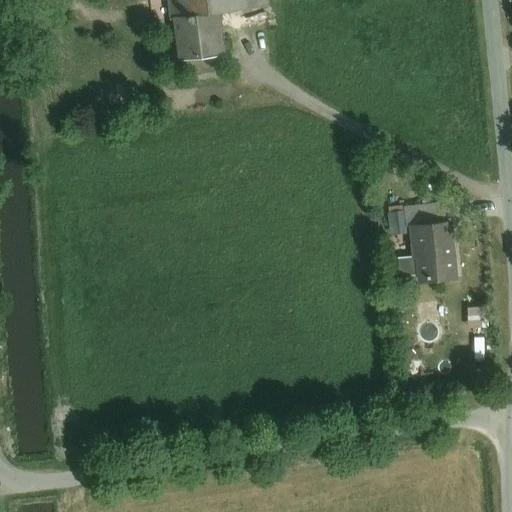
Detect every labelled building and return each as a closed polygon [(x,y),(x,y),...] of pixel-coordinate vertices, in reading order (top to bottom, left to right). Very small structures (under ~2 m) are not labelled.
[(257,0),(163,0),(165,16),(188,13),(233,9),(258,6),(257,0)] [(188,13),(192,58),(238,53),(233,9),(188,13)] [(417,205),(419,223),(456,219),(454,201),(417,205)] [(411,208),(394,210),(396,234),(414,232),(411,208)] [(456,219),(419,223),(422,254),(424,272),(425,280),(466,275),(460,218),(456,219)] [(424,272),(422,254),(403,256),(405,274),(424,272)] [(487,305),(474,306),(476,328),(489,326),(487,305)]
